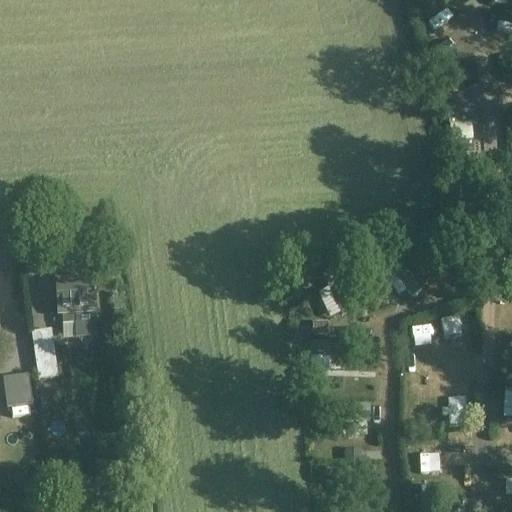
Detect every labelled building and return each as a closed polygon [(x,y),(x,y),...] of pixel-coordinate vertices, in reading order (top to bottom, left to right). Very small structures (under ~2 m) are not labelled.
[(429,47),(451,34),(445,24),(423,37),(429,47)] [(470,114),(448,116),(452,157),(474,155),(470,114)] [(37,315),(32,269),(21,270),(26,316),(37,315)] [(93,281),(56,283),(58,317),(62,317),(62,328),(75,327),(75,341),(97,340),(94,300),(95,300),(95,296),(94,296),(93,281)] [(436,308),(443,345),(450,344),(448,329),(463,327),(459,304),(436,308)] [(31,335),(38,383),(58,380),(51,332),(31,335)] [(3,381),(7,411),(33,407),(28,378),(3,381)] [(511,387),(498,386),(497,410),(511,410),(511,387)] [(41,395),(43,415),(60,413),(58,393),(41,395)] [(330,427),(365,429),(366,399),(331,397),(330,427)]
